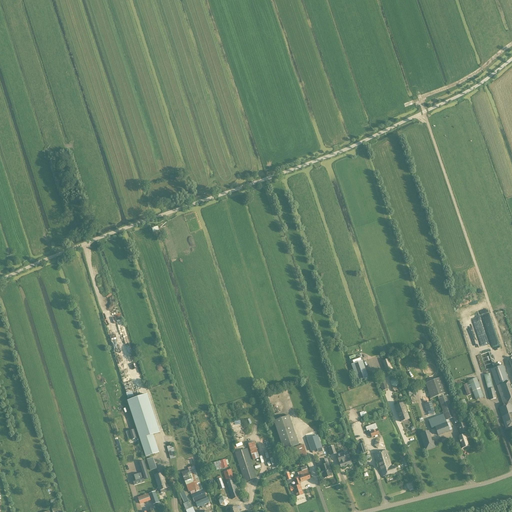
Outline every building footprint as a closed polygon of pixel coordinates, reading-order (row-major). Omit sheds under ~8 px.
[(368,378),(362,361),(351,365),(357,382),(368,378)] [(511,392),(503,366),(491,369),(504,406),(499,408),(506,429),(511,426),(511,407),(511,404),(511,403),(511,392)] [(488,390),(493,389),(491,382),(492,382),(490,374),(484,375),(488,390)] [(393,377),(390,381),(391,386),(396,386),(399,383),(398,378),(393,377)] [(382,391),(388,389),(384,378),(379,380),(382,391)] [(431,398),(438,396),(446,420),(448,419),(453,418),(455,423),(460,421),(455,408),(452,409),(446,393),(447,393),(441,378),(426,383),(431,398)] [(484,398),(477,378),(469,381),(476,401),(484,398)] [(127,401),(146,457),(159,453),(153,435),(160,433),(158,429),(147,394),(127,401)] [(462,414),(469,412),(464,400),(458,402),(462,414)] [(402,413),(406,411),(403,403),(395,406),(397,411),(401,410),(402,413)] [(401,410),(397,411),(400,422),(409,419),(406,411),(402,413),(401,410)] [(437,419),(429,422),(433,434),(437,433),(437,436),(449,431),(452,430),(448,419),(446,420),(445,420),(443,415),(436,418),(437,419)] [(299,445),(289,416),(274,421),(283,450),(299,445)] [(467,431),(464,423),(457,425),(461,434),(467,431)] [(370,432),(378,429),(376,424),(366,428),(367,431),(369,430),(370,432)] [(372,438),(380,435),(378,429),(370,432),(372,438)] [(134,430),(128,432),(131,440),(136,438),(134,430)] [(426,432),(420,434),(423,442),(426,451),(435,448),(434,443),(433,443),(431,439),(429,431),(426,432)] [(465,435),(463,436),(458,437),(462,449),(469,446),(465,435)] [(318,436),(307,439),(311,452),(322,448),(318,436)] [(375,441),(374,446),(378,449),(383,448),(384,443),(380,440),(375,441)] [(366,453),(363,444),(357,446),(360,455),(366,453)] [(300,462),(308,459),(303,445),(295,447),(300,462)] [(336,454),(334,446),(328,447),(331,456),(336,454)] [(245,482),(256,478),(247,449),(235,453),(245,482)] [(377,461),(381,460),(382,463),(385,462),(386,467),(389,466),(389,467),(391,467),(387,451),(375,455),(377,461)] [(341,468),(351,465),(347,452),(336,456),(341,468)] [(150,471),(157,469),(153,457),(147,460),(150,471)] [(222,458),(210,461),(212,469),(225,466),(222,458)] [(381,460),(377,461),(382,477),(384,477),(382,470),(387,469),(386,467),(385,462),(382,463),(381,460)] [(141,473),(131,476),(134,485),(144,482),(144,480),(149,478),(144,461),(138,463),(141,473)] [(322,475),(324,479),(332,476),(327,463),(323,464),(323,466),(319,467),(321,471),(320,471),(321,475),(322,475)] [(196,492),(202,490),(194,466),(188,468),(196,492)] [(382,470),(384,477),(396,473),(394,467),(392,468),(391,467),(389,467),(389,466),(386,467),(387,469),(382,470)] [(229,469),(221,471),(230,498),(237,495),(229,469)] [(303,495),(299,483),(310,479),(307,469),(304,470),(302,471),(298,473),(299,476),(294,478),(297,486),(294,487),(294,486),(293,486),(292,484),(289,486),(291,491),(294,491),(296,497),(303,495)] [(162,490),(167,488),(162,473),(154,475),(158,488),(157,488),(159,494),(163,493),(162,490)] [(194,503),(206,497),(203,490),(191,495),(194,503)] [(159,503),(155,492),(150,494),(153,504),(159,503)] [(148,494),(138,498),(140,504),(150,500),(148,494)] [(225,507),(229,503),(227,499),(222,497),(219,501),(220,506),(225,507)] [(208,498),(196,503),(197,508),(201,506),(202,508),(205,507),(204,505),(210,502),(208,498)]
